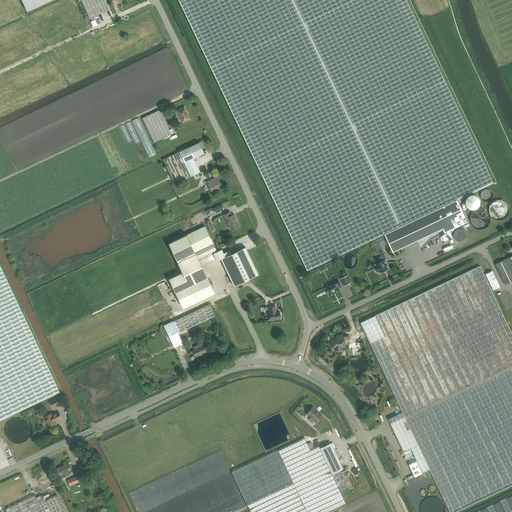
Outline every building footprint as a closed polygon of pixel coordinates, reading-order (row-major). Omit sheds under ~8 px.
[(22,0),(28,11),(51,0),(22,0)] [(80,0),(90,19),(110,9),(105,0),(80,0)] [(467,222),(457,200),(493,182),(406,0),(178,0),(307,271),(384,234),(393,252),(442,229),(444,233),(467,222)] [(183,123),(190,119),(185,107),(177,111),(183,123)] [(160,110),(155,112),(142,118),(154,143),(172,135),(165,121),(160,110)] [(139,141),(144,139),(150,156),(155,154),(155,148),(153,144),(150,144),(141,116),(141,118),(140,117),(129,121),(136,141),(139,141)] [(179,152),(162,160),(174,185),(200,172),(195,162),(197,161),(195,158),(204,154),(199,143),(179,152)] [(207,182),(213,194),(223,189),(217,178),(207,182)] [(224,209),(222,204),(213,209),(215,213),(224,209)] [(230,226),(232,230),(240,227),(234,214),(232,215),(230,212),(223,215),(229,226),(230,226)] [(216,250),(214,244),(205,226),(169,243),(183,273),(169,279),(182,305),(213,290),(199,258),(216,250)] [(378,242),(382,249),(387,247),(383,240),(378,242)] [(231,287),(242,282),(254,276),(242,252),(219,263),(231,287)] [(374,260),(375,264),(376,265),(374,266),(375,267),(374,267),(376,272),(377,271),(377,272),(379,272),(379,273),(389,268),(386,262),(387,261),(385,255),(374,260)] [(511,288),(498,259),(360,324),(397,404),(428,468),(448,511),(458,511),(511,486),(511,288)] [(0,420),(60,392),(0,266),(0,447),(1,447),(0,445),(0,420)] [(345,280),(347,285),(351,283),(347,275),(340,279),(342,282),(345,280)] [(332,283),(332,285),(325,288),(327,291),(326,291),(327,294),(328,294),(330,297),(330,296),(340,292),(339,289),(342,287),(338,280),(332,283)] [(174,347),(183,344),(179,335),(215,318),(209,305),(173,322),(172,321),(164,325),(174,347)] [(270,321),(280,319),(280,317),(281,317),(281,314),(280,314),(280,312),(276,312),(276,306),(269,307),(270,315),(269,315),(270,321)] [(345,339),(331,340),(332,348),(335,348),(335,352),(341,351),(341,347),(345,347),(345,339)] [(196,357),(206,352),(203,345),(193,350),(196,357)] [(59,398),(50,402),(53,407),(56,405),(57,406),(61,404),(59,398)] [(428,468),(397,404),(385,410),(415,474),(428,468)] [(316,423),(322,416),(313,407),(307,414),(316,423)] [(51,413),(44,417),(49,427),(56,423),(55,421),(61,418),(59,412),(52,415),(51,413)] [(18,426),(13,426),(14,429),(17,429),(17,431),(22,431),(22,422),(20,422),(20,424),(17,424),(18,426)] [(319,446),(310,450),(304,438),(232,472),(250,511),(326,511),(346,503),(340,491),(348,487),(341,470),(343,469),(331,443),(320,449),(319,446)] [(65,473),(66,476),(69,475),(68,472),(72,470),(69,465),(67,466),(66,464),(57,469),(60,475),(65,473)] [(79,482),(77,476),(68,480),(71,485),(79,482)] [(367,493),(364,488),(359,491),(361,496),(367,493)] [(5,508),(7,511),(64,511),(56,495),(38,503),(34,495),(5,508)]
